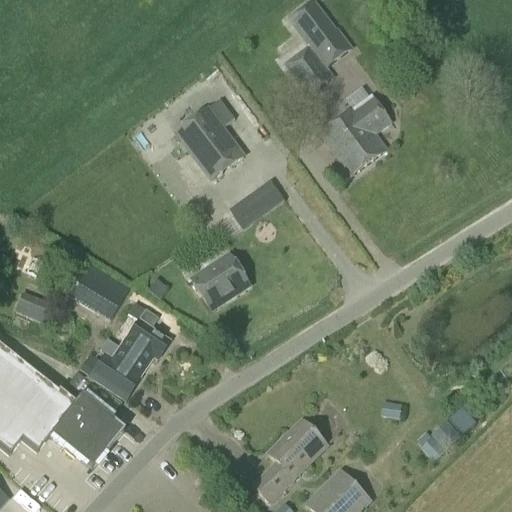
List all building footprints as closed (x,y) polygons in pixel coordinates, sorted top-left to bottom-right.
[(308,100),(332,82),(325,72),(351,53),(315,5),(289,24),(308,50),(284,69),(308,100)] [(363,146),(374,138),(391,126),(372,99),(344,119),(363,146)] [(269,117),(281,133),(294,123),(282,108),(269,117)] [(211,184),(243,160),(207,112),(175,136),(211,184)] [(386,154),(374,138),(363,146),(344,119),(319,137),(350,180),(386,154)] [(247,286),(230,261),(214,271),(213,269),(191,283),(210,313),(223,304),(222,302),(234,294),(237,295),(244,291),(244,288),(247,286)] [(86,269),(67,301),(109,326),(128,293),(86,269)] [(41,328),(49,309),(21,297),(13,315),(41,328)] [(108,362),(139,381),(147,369),(142,365),(146,358),(157,366),(170,345),(145,329),(151,319),(132,307),(107,344),(116,350),(108,362)] [(72,409),(0,352),(0,429),(35,457),(49,438),(79,461),(92,471),(120,436),(110,429),(111,428),(107,424),(78,401),(72,409)] [(139,381),(108,362),(101,358),(98,363),(89,357),(78,373),(87,380),(87,381),(124,406),(140,382),(139,381)] [(63,401),(68,394),(63,391),(59,397),(63,401)] [(402,409),(383,405),(381,420),(399,423),(402,409)] [(465,406),(447,423),(461,438),(475,425),(464,413),(468,410),(465,406)] [(270,508),(295,484),(293,483),(326,450),(302,425),(268,459),(277,468),(253,491),(270,508)] [(461,441),(446,425),(429,440),(425,436),(416,444),(422,450),(419,452),(433,467),(461,441)] [(309,511),(361,511),(369,505),(341,476),(307,510),(309,511)]
